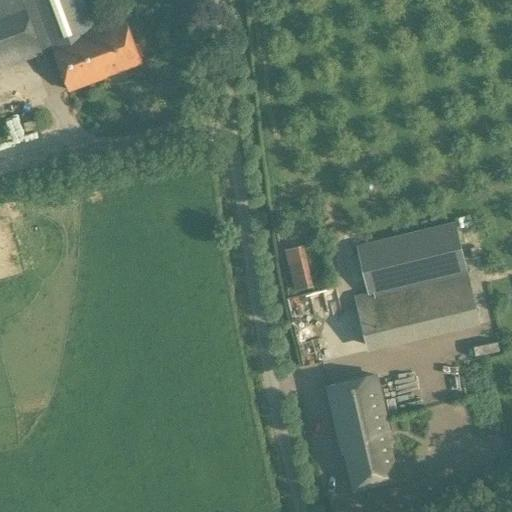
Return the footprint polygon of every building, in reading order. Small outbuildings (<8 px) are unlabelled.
[(0,0),(0,29),(6,27),(9,36),(0,39),(0,40),(8,63),(40,51),(39,50),(52,45),(94,29),(83,0),(0,0)] [(94,29),(52,45),(68,90),(141,64),(124,18),(94,29)] [(454,215),(361,237),(374,290),(467,268),(454,215)] [(304,245),(284,250),(295,291),(314,286),(304,245)] [(356,294),(369,349),(480,322),(467,268),(374,290),(356,294)] [(323,289),(311,290),(312,311),(324,310),(323,289)] [(372,375),(327,384),(352,487),(396,476),(372,375)]
